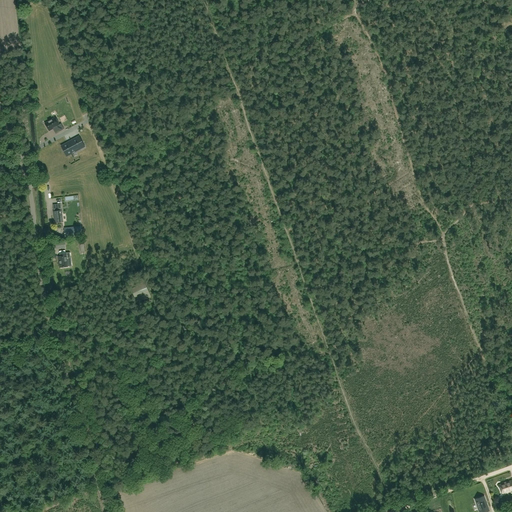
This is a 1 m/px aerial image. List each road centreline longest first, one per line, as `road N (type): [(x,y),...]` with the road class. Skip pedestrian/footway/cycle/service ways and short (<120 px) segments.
road 1 (unclassified): [(106,511),(53,334),(26,178),(0,106)]
road 2 (track): [(394,511),(511,466)]
